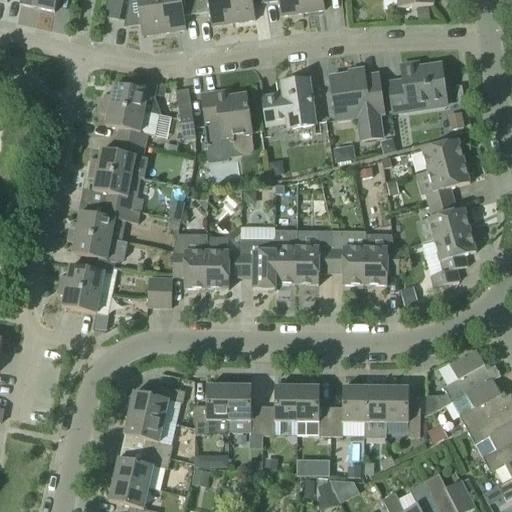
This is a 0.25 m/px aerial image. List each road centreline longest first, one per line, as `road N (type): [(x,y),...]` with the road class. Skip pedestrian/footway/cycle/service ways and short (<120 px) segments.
road 1 (residential): [(75,55),(172,66),(330,44),(488,39)]
road 2 (residential): [(99,364),(139,349),(433,340),(491,307)]
road 3 (residential): [(75,55),(24,332)]
road 4 (residential): [(57,511),(81,397),(99,364)]
road 5 (residential): [(511,158),(488,39)]
